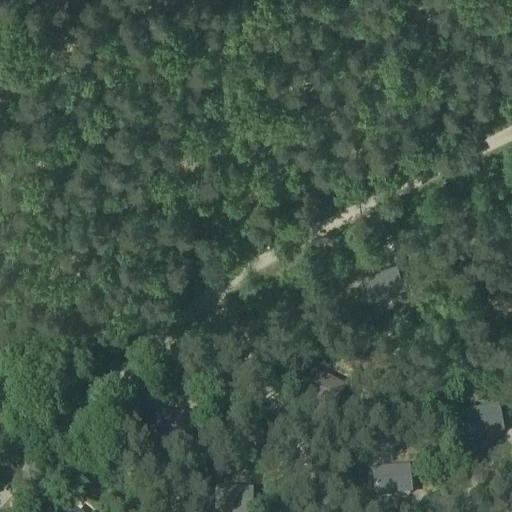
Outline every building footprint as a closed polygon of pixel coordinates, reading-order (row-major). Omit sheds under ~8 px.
[(406,289),(397,262),(360,273),(368,300),(406,289)] [(511,308),(511,280),(490,275),(484,303),(511,308)] [(312,373),(299,399),(334,416),(346,390),(312,373)] [(497,408),(460,416),(466,443),(503,435),(497,408)] [(193,418),(155,415),(153,443),(191,446),(193,418)] [(408,468),(371,472),(373,499),(411,496),(408,468)] [(214,491),(213,511),(252,511),(252,492),(214,491)]
